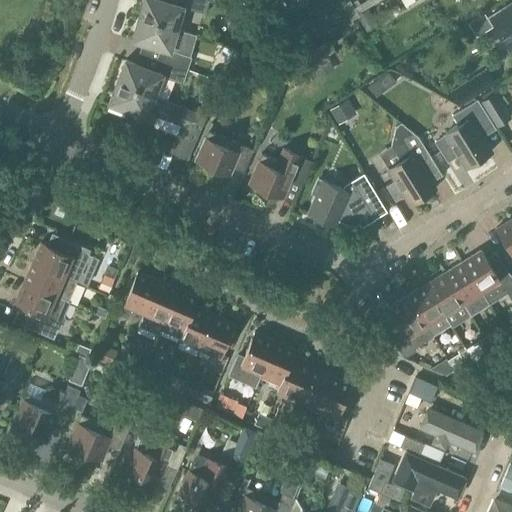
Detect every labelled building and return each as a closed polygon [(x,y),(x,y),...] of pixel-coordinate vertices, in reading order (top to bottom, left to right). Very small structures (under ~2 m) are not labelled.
[(160,0),(143,0),(138,18),(177,29),(183,8),(204,13),(207,0),(206,0),(179,0),(178,5),(160,0)] [(511,46),(511,6),(490,20),(508,49),(511,46)] [(161,61),(187,70),(191,57),(171,50),(177,29),(138,18),(132,40),(165,50),(161,61)] [(309,63),(317,78),(334,69),(325,53),(309,63)] [(125,60),(117,82),(154,96),(162,76),(183,83),(187,70),(161,61),(157,72),(125,60)] [(486,70),(451,91),(459,105),(494,83),(486,70)] [(376,96),(382,91),(375,81),(368,86),(376,96)] [(117,82),(108,104),(155,122),(157,117),(185,128),(182,136),(194,142),(205,117),(192,111),(154,96),(117,82)] [(482,103),(496,126),(509,118),(495,95),(482,103)] [(478,130),(491,121),(477,99),(452,115),(458,125),(445,134),(466,167),(491,152),(478,130)] [(347,101),(331,110),(338,121),(354,112),(347,101)] [(410,204),(435,188),(421,165),(431,158),(418,136),(401,123),(395,126),(390,145),(400,161),(388,169),(395,180),(385,186),(395,201),(404,195),(410,204)] [(243,173),(253,150),(208,130),(195,160),(229,175),(232,168),(243,173)] [(302,184),(312,161),(290,152),(279,155),(277,160),(261,153),(248,183),(283,198),(291,179),(302,184)] [(361,228),(375,219),(355,187),(349,191),(322,180),(307,214),(335,226),(337,220),(353,227),(358,224),(361,228)] [(511,218),(496,229),(511,254),(511,218)] [(52,234),(48,245),(40,242),(31,263),(75,282),(89,250),(52,234)] [(481,250),(462,262),(489,305),(507,293),(511,301),(511,300),(511,275),(510,273),(499,280),(481,250)] [(443,273),(462,303),(470,316),(489,305),(462,262),(443,273)] [(31,263),(23,282),(67,301),(75,282),(31,263)] [(132,308),(144,313),(158,280),(138,272),(119,315),(127,318),(132,308)] [(443,273),(425,284),(444,314),(462,303),(443,273)] [(160,329),(178,289),(158,280),(144,313),(138,326),(159,335),(161,329),(160,329)] [(69,302),(67,301),(23,282),(14,303),(43,315),(36,332),(53,339),(57,330),(61,328),(65,320),(64,316),(69,302)] [(444,314),(425,284),(407,296),(425,326),(432,336),(450,325),(444,314)] [(193,307),(194,307),(198,298),(178,289),(160,329),(161,329),(180,337),(183,330),(193,307)] [(432,336),(425,326),(407,296),(388,308),(401,328),(390,335),(404,357),(415,351),(413,348),(421,343),(432,336)] [(105,318),(108,310),(97,305),(93,313),(105,318)] [(213,315),(194,307),(193,307),(183,330),(180,337),(179,339),(199,348),(213,315)] [(234,324),(213,315),(199,348),(212,353),(207,364),(216,367),(220,357),(234,324)] [(254,333),(244,356),(237,353),(227,376),(254,388),(260,374),(274,341),(254,333)] [(497,344),(496,342),(490,333),(484,338),(490,348),(497,344)] [(490,348),(484,338),(476,342),(482,351),(483,353),(490,348)] [(291,359),(293,354),(295,350),(274,341),(260,374),(280,383),(276,392),(290,359),(291,359)] [(90,349),(78,345),(75,353),(87,357),(90,349)] [(96,360),(111,366),(117,351),(103,345),(96,360)] [(472,360),(471,358),(466,350),(459,354),(464,363),(465,364),(472,360)] [(296,401),(310,368),(312,363),(293,354),(291,359),(290,359),(276,392),(296,401)] [(126,375),(131,364),(123,360),(118,372),(126,375)] [(316,409),(330,376),(310,368),(296,401),(316,409)] [(160,384),(165,373),(158,370),(153,381),(160,384)] [(173,376),(165,373),(160,384),(168,388),(173,376)] [(0,381),(0,399),(9,404),(19,381),(7,375),(4,383),(0,381)] [(330,376),(316,409),(336,418),(351,385),(330,376)] [(409,393),(421,398),(430,402),(437,387),(415,378),(409,393)] [(55,418),(66,422),(80,390),(68,385),(64,393),(52,388),(50,387),(49,387),(48,388),(47,388),(46,390),(29,383),(12,422),(24,427),(24,429),(24,431),(25,433),(27,434),(29,435),(32,435),(34,433),(35,431),(47,436),(55,418)] [(215,407),(230,413),(235,401),(220,395),(215,407)] [(100,413),(99,414),(96,421),(80,414),(67,445),(101,460),(109,442),(121,447),(132,421),(108,411),(107,410),(105,410),(104,410),(103,411),(102,411),(100,412),(100,413)] [(483,429),(430,411),(422,435),(475,453),(483,429)] [(254,424),(261,427),(266,416),(265,416),(259,413),(254,424)] [(274,419),(266,416),(261,427),(269,431),(274,419)] [(236,443),(230,457),(230,458),(242,463),(249,448),(256,432),(244,427),(236,443)] [(186,447),(141,428),(123,469),(157,484),(165,466),(176,470),(186,447)] [(299,448),(304,438),(296,434),(292,445),(299,449),(299,448)] [(304,438),(299,448),(311,453),(316,444),(317,440),(305,435),(304,438)] [(404,436),(399,447),(419,455),(423,445),(423,444),(404,436)] [(226,506),(236,483),(241,472),(214,461),(211,469),(192,461),(178,493),(178,494),(178,496),(178,497),(179,499),(180,500),(181,501),(182,502),(184,502),(185,502),(186,502),(188,501),(189,501),(190,500),(191,499),(212,508),(215,501),(226,506)] [(511,466),(502,487),(511,492),(511,466)] [(423,469),(414,497),(458,511),(467,483),(423,469)] [(404,490),(384,482),(380,493),(396,500),(399,502),(404,490)] [(293,511),(295,509),(291,507),(295,498),(282,493),(279,501),(246,487),(234,511),(293,511)] [(390,499),(379,494),(375,505),(386,509),(390,499)] [(511,511),(511,506),(497,500),(491,511),(511,511)]
